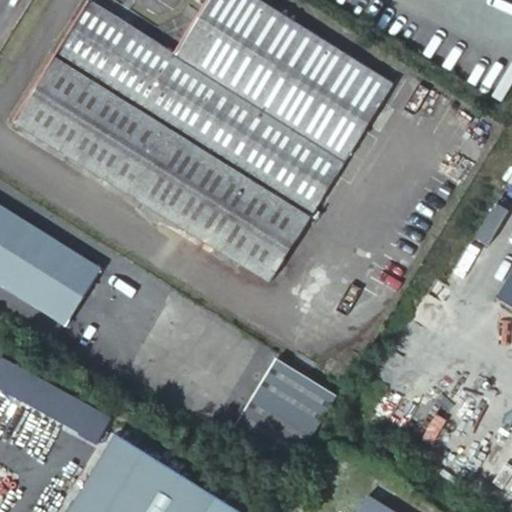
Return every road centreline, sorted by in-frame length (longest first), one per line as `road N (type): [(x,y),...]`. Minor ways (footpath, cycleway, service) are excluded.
road 1 (unknown): [(0,186),(146,281)]
road 2 (unknown): [(511,397),(487,363),(478,322),(511,253)]
